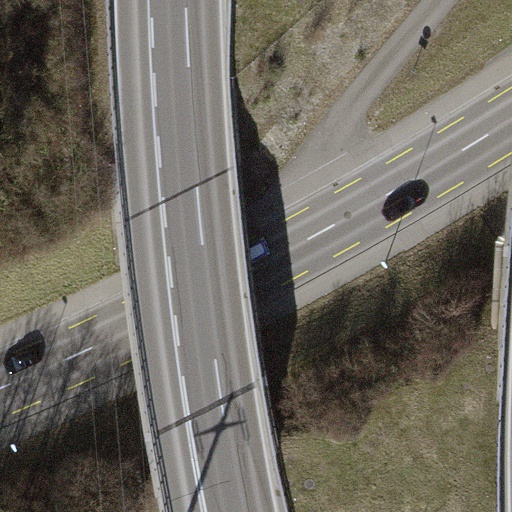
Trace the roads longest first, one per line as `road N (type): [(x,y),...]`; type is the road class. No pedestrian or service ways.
road 1 (secondary): [(0,374),(397,197),(511,118)]
road 2 (motorway): [(185,0),(205,289),(242,511)]
